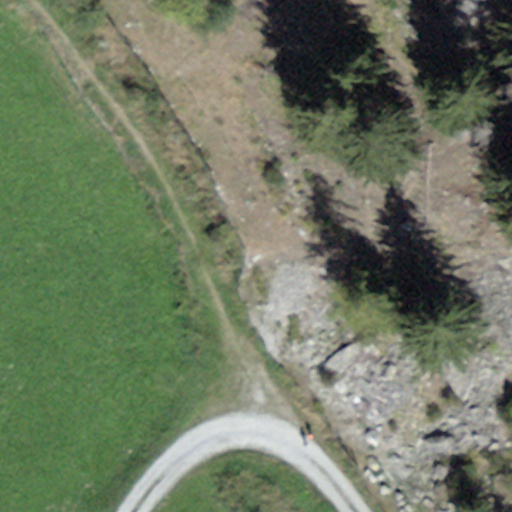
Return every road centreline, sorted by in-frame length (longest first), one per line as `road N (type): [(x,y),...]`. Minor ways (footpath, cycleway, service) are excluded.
road 1 (track): [(249,431),(207,440),(138,511)]
road 2 (track): [(359,511),(292,444),(249,431)]
